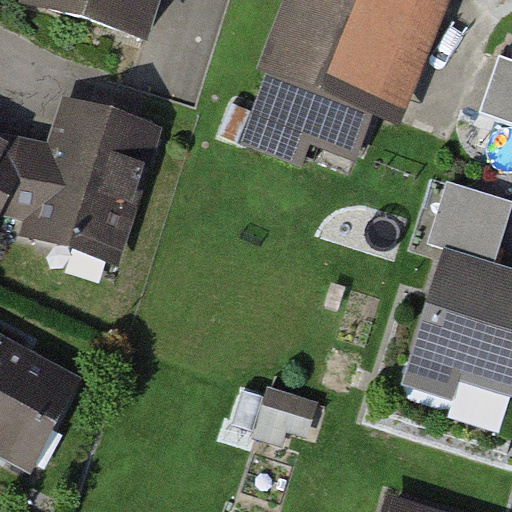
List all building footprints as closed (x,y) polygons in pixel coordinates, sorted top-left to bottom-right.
[(167,0),(16,0),(13,10),(151,52),(167,0)] [(423,0),(301,0),(248,134),(254,147),(302,167),(312,143),(360,162),(423,0)] [(511,63),(501,60),(480,118),(511,128),(511,63)] [(162,125),(62,96),(19,248),(119,276),(162,125)] [(0,123),(0,196),(28,136),(0,123)] [(511,210),(511,206),(452,188),(433,247),(494,266),(511,210)] [(511,282),(447,263),(415,366),(511,395),(511,282)] [(0,324),(0,457),(31,472),(83,365),(0,324)] [(277,379),(262,426),(314,442),(329,396),(277,379)]
